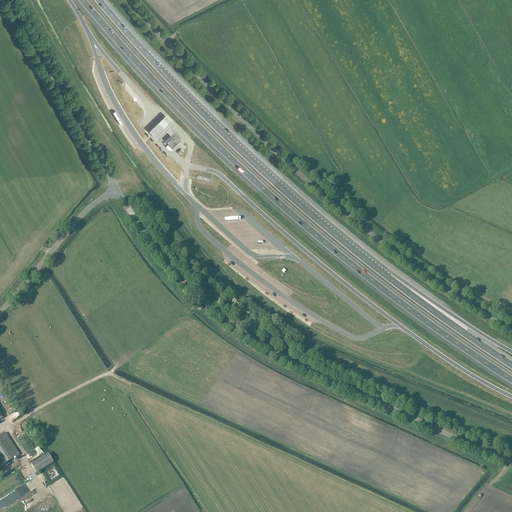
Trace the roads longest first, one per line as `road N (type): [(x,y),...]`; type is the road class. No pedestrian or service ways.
road 1 (motorway): [(81,0),(193,121),(314,234),(511,380)]
road 2 (unclassified): [(511,334),(359,226),(188,69),(126,0)]
road 3 (tertiary): [(511,464),(244,333),(179,276),(116,188)]
road 4 (motorway): [(363,259),(201,114),(98,0)]
road 5 (tertiary): [(116,188),(9,0)]
road 6 (motorway): [(511,365),(363,259)]
road 7 (motorway): [(511,353),(363,259)]
road 8 (unclassified): [(0,312),(88,206),(116,188)]
road 9 (motorway): [(400,325),(511,397)]
